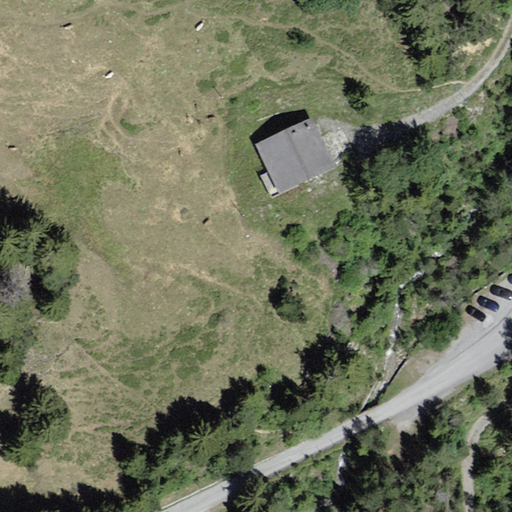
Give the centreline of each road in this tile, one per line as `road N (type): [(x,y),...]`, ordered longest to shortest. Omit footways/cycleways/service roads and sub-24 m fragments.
road 1 (unclassified): [(511,330),(438,384),(183,511)]
road 2 (track): [(335,146),(436,115),(492,55),(511,8)]
road 3 (track): [(511,405),(483,419),(464,452),(467,511)]
